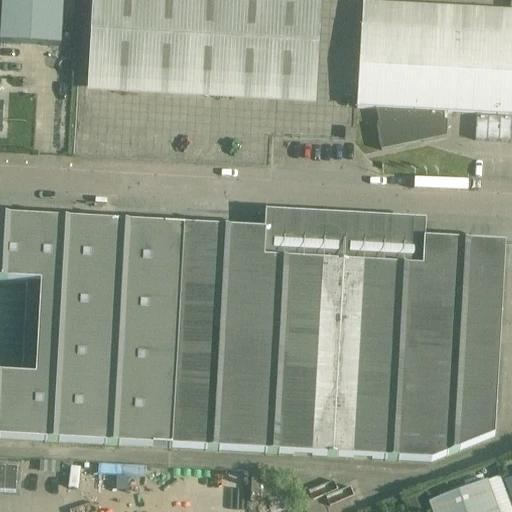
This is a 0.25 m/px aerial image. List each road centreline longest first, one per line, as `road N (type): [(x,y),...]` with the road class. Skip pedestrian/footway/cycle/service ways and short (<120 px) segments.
road 1 (unclassified): [(511,205),(0,181)]
road 2 (unknown): [(331,0),(320,136)]
